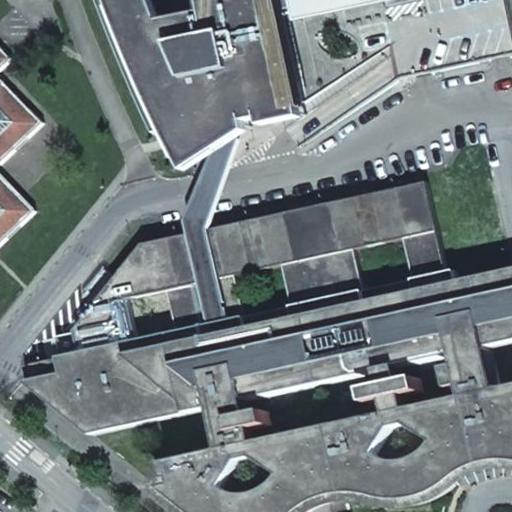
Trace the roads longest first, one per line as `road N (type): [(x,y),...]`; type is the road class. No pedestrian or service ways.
road 1 (unclassified): [(153,200),(265,181),(432,123),(511,106)]
road 2 (unclassified): [(0,370),(110,235),(153,200)]
road 3 (unclassified): [(77,0),(153,200)]
road 4 (residential): [(0,431),(102,511)]
